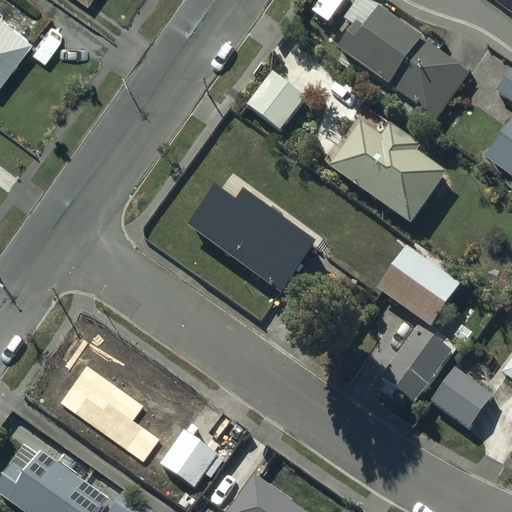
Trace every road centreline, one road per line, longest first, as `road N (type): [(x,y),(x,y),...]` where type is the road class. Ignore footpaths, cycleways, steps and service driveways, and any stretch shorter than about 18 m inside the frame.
road 1 (residential): [(61,231),(387,463),(483,511)]
road 2 (unclassified): [(61,231),(230,0)]
